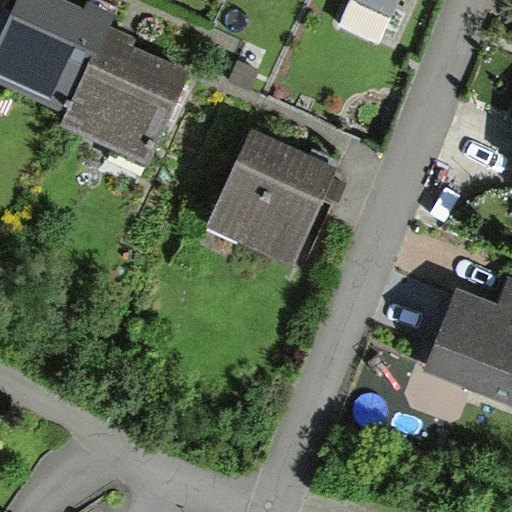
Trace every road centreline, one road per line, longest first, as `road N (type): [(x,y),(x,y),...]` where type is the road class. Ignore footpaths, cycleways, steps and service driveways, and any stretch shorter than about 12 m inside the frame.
road 1 (residential): [(468,0),(293,435),(270,511)]
road 2 (residential): [(257,511),(175,481),(0,370)]
